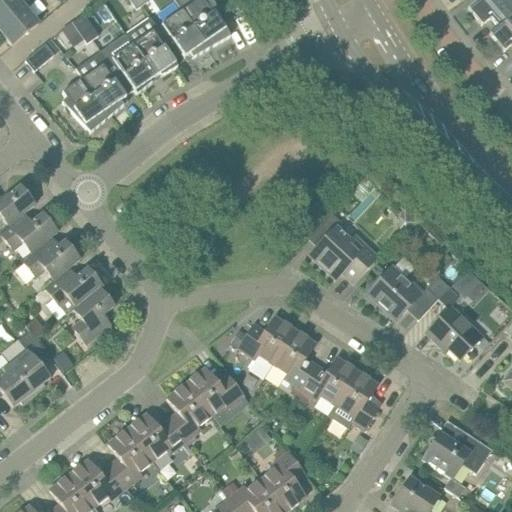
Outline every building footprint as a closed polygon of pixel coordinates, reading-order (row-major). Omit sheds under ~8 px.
[(0,29),(25,9),(17,0),(3,0),(0,3),(0,29)] [(147,3),(145,0),(127,0),(136,11),(147,3)] [(175,0),(174,1),(181,12),(206,48),(211,45),(213,48),(230,38),(211,1),(206,4),(203,0),(175,0)] [(490,19),(498,28),(511,16),(511,1),(511,0),(477,0),(467,9),(482,27),(490,19)] [(25,9),(0,29),(0,32),(12,47),(38,25),(25,9)] [(192,60),(208,50),(181,12),(161,26),(163,28),(154,34),(170,59),(179,52),(184,59),(190,55),(192,60)] [(98,37),(83,16),(71,24),(86,45),(98,37)] [(511,16),(498,28),(489,35),(504,53),(511,45),(511,16)] [(177,68),(170,59),(154,34),(152,32),(156,29),(149,18),(124,35),(131,46),(132,46),(154,79),(159,76),(160,78),(177,68)] [(71,24),(61,32),(73,49),(83,42),(71,24)] [(60,52),(51,41),(50,41),(44,46),(24,61),(33,73),(54,57),(60,52)] [(111,60),(113,62),(136,96),(151,84),(150,82),(154,79),(132,46),(131,46),(111,60)] [(82,80),(109,119),(123,107),(120,103),(125,99),(121,93),(130,87),(136,96),(113,62),(104,68),(102,66),(82,80)] [(90,135),(109,119),(82,80),(62,94),(66,100),(61,104),(90,135)] [(0,217),(8,227),(23,215),(24,216),(35,207),(19,188),(2,202),(0,200),(0,217)] [(399,230),(406,235),(417,223),(404,212),(398,218),(399,230)] [(8,227),(0,233),(0,236),(13,252),(22,245),(30,254),(31,255),(50,239),(57,234),(42,215),(31,225),(24,216),(23,215),(8,227)] [(378,259),(354,237),(350,242),(338,230),(341,227),(331,218),(311,240),(318,247),(309,258),(335,282),(341,275),(353,286),(378,259)] [(409,234),(417,242),(425,234),(417,227),(409,234)] [(58,248),(50,239),(31,255),(30,254),(21,262),(35,280),(45,272),(53,282),(68,270),(79,261),(64,243),(58,248)] [(396,322),(410,308),(420,296),(415,291),(418,288),(407,278),(404,281),(391,269),(380,281),(367,295),(396,322)] [(66,317),(73,312),(99,290),(99,291),(102,289),(87,270),(76,279),(68,270),(53,282),(43,289),(66,317)] [(466,270),(451,287),(462,298),(465,295),(478,281),(473,277),(466,270)] [(426,290),(437,301),(448,289),(437,278),(426,290)] [(448,289),(437,301),(445,308),(456,296),(448,289)] [(99,290),(73,312),(81,322),(72,329),(73,331),(86,346),(110,327),(102,317),(113,308),(99,291),(99,290)] [(482,339),(450,308),(448,311),(439,320),(425,334),(437,346),(440,343),(460,362),(474,348),(482,339)] [(247,336),(237,350),(249,358),(254,361),(256,357),(272,367),(295,332),(274,318),(265,333),(263,336),(253,329),(255,327),(254,326),(247,336)] [(25,328),(36,341),(46,334),(35,320),(25,328)] [(229,345),(237,350),(247,336),(238,331),(229,345)] [(315,346),(295,332),(272,367),(292,380),(289,384),(300,392),(314,370),(304,363),(315,346)] [(26,351),(8,365),(33,397),(45,388),(43,385),(50,380),(38,364),(47,357),(29,333),(18,341),(26,351)] [(325,377),(314,370),(300,392),(295,400),(304,406),(309,397),(311,399),(314,395),(334,408),(357,373),(336,359),(325,377)] [(33,397),(8,365),(0,371),(0,393),(0,394),(12,409),(20,403),(22,406),(33,397)] [(205,370),(185,385),(211,418),(230,403),(233,407),(244,398),(226,375),(225,376),(227,379),(218,386),(205,370)] [(378,387),(357,373),(334,408),(327,418),(348,431),(352,426),(363,433),(380,407),(369,400),(378,387)] [(192,433),(211,418),(185,385),(166,400),(179,417),(169,424),(185,445),(195,436),(192,433)] [(185,445),(169,424),(159,432),(146,415),(127,431),(152,464),(171,449),(174,453),(185,445)] [(152,464),(127,431),(107,446),(120,463),(110,470),(126,490),(137,482),(134,478),(152,464)] [(439,434),(421,461),(438,472),(452,481),(461,467),(476,477),(492,453),(479,445),(463,434),(456,443),(440,432),(439,434)] [(349,449),(359,456),(367,442),(357,436),(349,449)] [(283,449),(273,456),(277,462),(287,454),(283,449)] [(279,466),(260,481),(284,511),(288,511),(306,499),(292,482),(302,475),(304,478),(305,477),(287,454),(277,462),(276,462),(279,466)] [(115,499),(126,490),(110,470),(100,478),(88,461),(68,477),(94,509),(112,495),(115,499)] [(95,511),(94,509),(68,477),(48,492),(61,508),(56,511),(95,511)] [(429,511),(439,499),(426,490),(409,479),(391,507),(399,511),(429,511)] [(284,511),(260,481),(241,496),(239,492),(228,500),(237,511),(284,511)] [(233,485),(223,493),(228,500),(239,492),(233,485)] [(237,511),(228,500),(217,508),(220,511),(237,511)]
